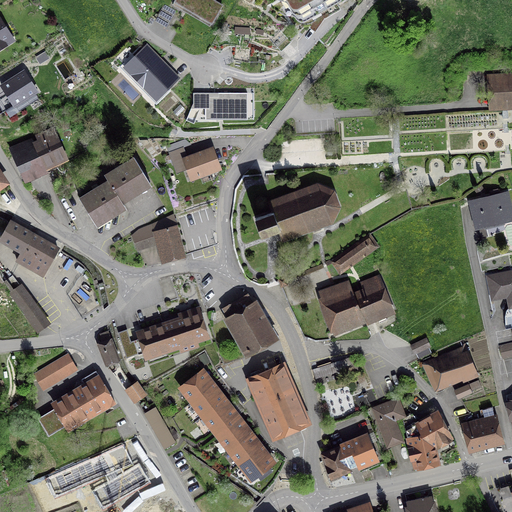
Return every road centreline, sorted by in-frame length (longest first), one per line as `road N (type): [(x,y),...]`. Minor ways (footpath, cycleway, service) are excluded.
road 1 (residential): [(372,0),(234,174),(224,272)]
road 2 (residential): [(224,272),(275,304),(298,351),(311,402),(314,499)]
road 3 (residential): [(192,511),(81,335)]
road 4 (unclassified): [(511,455),(314,499)]
road 5 (unclassified): [(132,279),(36,210),(0,156)]
